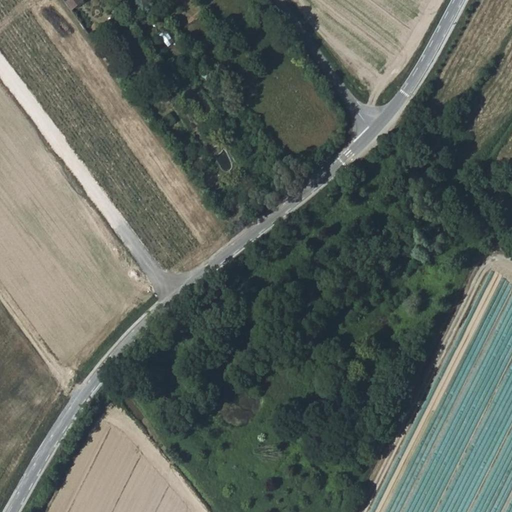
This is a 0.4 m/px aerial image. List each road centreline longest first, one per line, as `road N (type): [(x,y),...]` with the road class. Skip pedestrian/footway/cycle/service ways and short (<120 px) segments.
road 1 (unclassified): [(12,511),(70,414),(147,321),(375,130)]
road 2 (track): [(511,264),(496,252),(366,511)]
road 3 (residential): [(375,130),(280,0)]
road 4 (unclassified): [(375,130),(457,0)]
